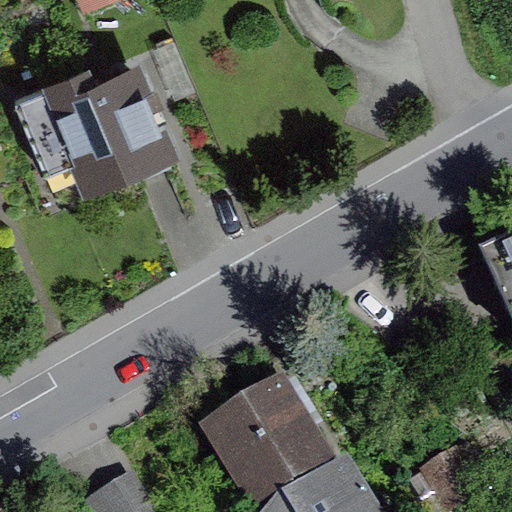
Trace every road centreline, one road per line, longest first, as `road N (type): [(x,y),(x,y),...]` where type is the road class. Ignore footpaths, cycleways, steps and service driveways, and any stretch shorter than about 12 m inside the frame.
road 1 (residential): [(478,154),(0,439)]
road 2 (residential): [(478,154),(435,0)]
